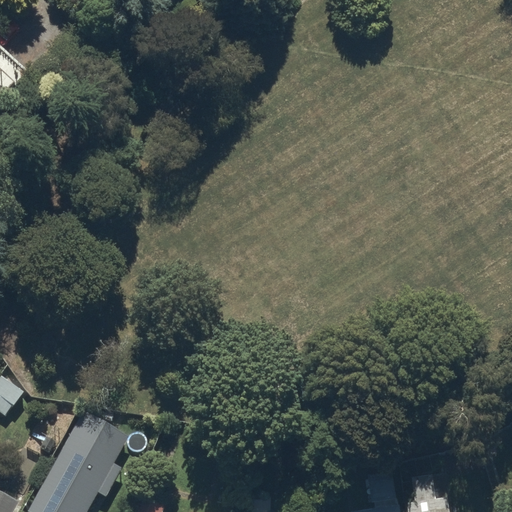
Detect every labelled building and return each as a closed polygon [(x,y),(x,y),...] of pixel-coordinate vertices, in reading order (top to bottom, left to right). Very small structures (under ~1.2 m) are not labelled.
[(148,0),(162,8),(167,0),(148,0)] [(0,98),(0,122),(12,109),(0,98)] [(0,399),(15,412),(26,398),(4,380),(0,385),(0,399)] [(32,511),(91,511),(99,499),(107,503),(123,474),(115,470),(130,443),(84,418),(32,511)] [(0,511),(19,511),(21,509),(0,497),(0,511)] [(135,511),(165,511),(166,511),(139,502),(135,511)]
